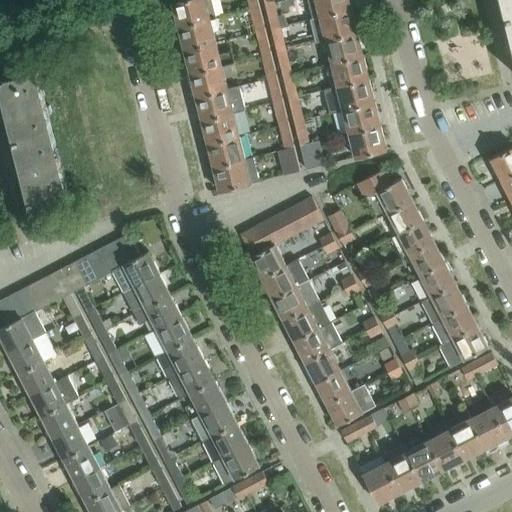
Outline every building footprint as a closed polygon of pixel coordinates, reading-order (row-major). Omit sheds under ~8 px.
[(217,17),(213,0),(182,0),(173,3),(179,26),(212,18),(217,17)] [(261,7),(259,0),(249,0),(252,10),(261,7)] [(352,8),(350,0),(308,0),(313,17),(320,16),(352,8)] [(511,16),(511,0),(502,0),(507,18),(511,16)] [(281,26),(276,4),(267,6),(272,28),(281,26)] [(261,7),(252,10),(256,24),(265,22),(261,7)] [(358,31),(352,8),(320,16),(323,27),(315,29),(318,41),(326,39),(358,31)] [(217,42),(212,18),(179,26),(184,50),(217,42)] [(287,49),(281,26),(272,28),(278,51),(287,49)] [(272,53),(267,29),(258,32),(264,55),(272,53)] [(364,55),(358,31),(326,39),(332,63),(364,55)] [(236,61),(233,50),(220,53),(217,42),(184,50),(190,73),(223,65),(223,64),(236,61)] [(293,73),(287,49),(278,51),(284,75),(293,73)] [(278,76),(272,53),(264,55),(269,78),(278,76)] [(370,78),(364,55),(332,63),(338,86),(370,78)] [(13,62),(0,65),(0,78),(19,73),(16,62),(13,62)] [(196,97),(229,88),(223,65),(190,73),(196,97)] [(52,131),(37,69),(0,78),(0,87),(14,141),(52,131)] [(299,96),(293,73),(284,75),(290,98),(299,96)] [(284,100),(278,76),(269,78),(275,102),(284,100)] [(376,102),(370,78),(338,86),(324,90),(330,113),(344,110),(376,102)] [(240,85),(229,88),(196,97),(202,120),(235,112),(246,109),(240,85)] [(305,119),(299,96),(290,98),(295,122),(305,119)] [(290,123),(284,100),(275,102),(281,125),(290,123)] [(382,125),(376,102),(344,110),(350,133),(382,125)] [(240,135),(235,112),(202,120),(208,143),(240,135)] [(311,143),(310,142),(305,119),(295,122),(301,145),(311,143)] [(296,146),(290,123),(281,125),(286,147),(287,149),(296,146)] [(388,149),(382,125),(350,133),(356,157),(388,149)] [(68,194),(52,131),(14,141),(29,204),(68,194)] [(246,158),(240,135),(208,143),(213,167),(246,159),(246,158)] [(326,164),(320,140),(319,139),(310,142),(311,143),(301,145),(307,169),(326,164)] [(302,170),(296,146),(287,149),(286,147),(279,149),(286,174),(302,170)] [(502,180),(511,174),(511,147),(491,158),(502,180)] [(261,181),(255,157),(254,156),(246,158),(246,159),(213,167),(219,191),(261,181)] [(388,212),(413,199),(402,178),(392,183),(384,169),(358,182),(377,217),(388,211),(388,212)] [(511,174),(502,180),(511,199),(511,174)] [(343,186),(333,192),(352,227),(362,221),(343,186)] [(324,218),(312,196),(301,201),(313,224),(324,218)] [(424,220),(413,199),(388,212),(399,233),(424,220)] [(313,224),(301,201),(290,207),(302,230),(313,224)] [(302,230),(290,207),(279,213),(291,236),(302,230)] [(352,231),(341,209),(330,215),(341,237),(352,231)] [(291,236),(279,213),(268,219),(279,242),(291,236)] [(279,242),(268,219),(256,225),(257,226),(267,247),(276,243),(277,243),(279,242)] [(410,254),(435,241),(424,220),(399,233),(410,254)] [(267,247),(257,226),(243,233),(254,254),(251,256),(262,277),(287,264),(287,263),(277,243),(276,243),(267,247)] [(336,239),(331,231),(320,237),(324,245),(336,239)] [(357,238),(352,231),(341,237),(345,244),(357,238)] [(140,255),(129,233),(118,238),(130,261),(140,255)] [(130,261),(118,238),(107,244),(119,266),(130,261)] [(340,247),(336,239),(324,245),(328,253),(340,247)] [(446,262),(435,241),(410,254),(421,275),(446,262)] [(377,243),(364,250),(373,266),(386,260),(377,243)] [(119,266),(107,244),(96,250),(108,273),(114,270),(113,269),(119,266)] [(108,273),(96,250),(86,255),(97,278),(108,273)] [(125,291),(160,272),(149,251),(140,255),(130,261),(119,266),(113,269),(114,270),(125,291)] [(97,278),(86,255),(75,261),(86,284),(97,278)] [(273,298),(310,279),(299,258),(287,263),(287,264),(262,277),(273,298)] [(86,284),(75,261),(64,266),(76,289),(77,289),(85,284),(86,284)] [(457,283),(446,262),(421,275),(432,296),(457,283)] [(374,273),(370,264),(358,270),(363,278),(374,273)] [(70,292),(58,269),(48,275),(60,298),(64,296),(70,292)] [(136,312),(171,294),(160,272),(125,291),(136,312)] [(358,281),(353,273),(341,279),(346,287),(358,281)] [(377,281),(374,273),(363,278),(367,286),(377,281)] [(60,298),(48,275),(37,281),(49,303),(60,298)] [(321,300),(310,279),(273,298),(284,319),(321,300)] [(49,303),(37,281),(26,286),(38,309),(49,303)] [(362,289),(358,281),(346,287),(350,295),(362,289)] [(432,296),(422,301),(433,322),(443,317),(467,304),(457,283),(432,296)] [(38,309),(26,286),(15,292),(27,315),(37,310),(36,310),(38,309)] [(89,291),(81,296),(88,310),(97,306),(89,291)] [(27,315),(15,292),(5,297),(17,320),(27,315)] [(182,315),(171,294),(136,312),(141,322),(154,316),(159,327),(182,315)] [(17,320),(5,297),(0,299),(0,314),(6,326),(17,320)] [(75,298),(67,303),(75,317),(83,313),(75,298)] [(332,321),(321,300),(284,319),(295,340),(332,321)] [(443,317),(433,322),(444,343),(478,325),(467,304),(443,317)] [(97,306),(88,310),(96,325),(104,321),(97,306)] [(391,306),(380,312),(384,321),(396,314),(391,306)] [(33,338),(47,331),(37,310),(27,315),(17,320),(6,326),(0,314),(0,335),(9,352),(34,339),(33,338)] [(83,313),(75,317),(83,332),(91,328),(83,313)] [(404,337),(397,324),(400,322),(396,314),(384,321),(395,341),(404,337)] [(194,336),(182,315),(159,327),(170,349),(194,336)] [(379,323),(375,315),(363,321),(367,329),(379,323)] [(344,341),(333,321),(332,320),(332,321),(295,340),(305,361),(331,348),(331,347),(344,341)] [(383,331),(379,323),(367,329),(371,337),(383,331)] [(489,346),(478,325),(444,343),(440,345),(451,366),(489,346)] [(105,356),(94,334),(86,339),(97,360),(105,356)] [(111,334),(103,338),(110,353),(119,349),(111,334)] [(205,358),(194,336),(170,349),(158,355),(169,377),(172,375),(205,358)] [(410,349),(404,337),(395,341),(406,362),(418,356),(413,348),(410,349)] [(45,361),(34,339),(9,352),(20,374),(45,361)] [(342,369),(331,348),(305,361),(316,382),(342,369)] [(119,349),(110,353),(118,368),(126,364),(119,349)] [(476,375),(499,363),(493,352),(470,363),(476,375)] [(105,356),(97,360),(105,375),(113,371),(105,356)] [(422,364),(418,356),(406,362),(410,370),(422,364)] [(401,365),(396,357),(385,363),(389,371),(401,365)] [(216,379),(205,358),(172,375),(170,380),(178,394),(183,396),(192,392),(216,379)] [(56,382),(45,361),(20,374),(31,395),(56,382)] [(476,375),(470,363),(463,367),(469,379),(476,375)] [(405,374),(401,365),(389,371),(393,380),(405,374)] [(353,390),(342,369),(316,382),(327,403),(353,390)] [(56,382),(31,395),(42,416),(67,403),(80,396),(69,375),(56,382)] [(133,377),(125,381),(132,396),(141,392),(133,377)] [(227,401),(216,379),(192,392),(203,413),(227,401)] [(442,392),(436,380),(428,384),(434,396),(442,392)] [(120,384),(111,388),(119,403),(127,399),(120,384)] [(364,411),(353,390),(327,403),(339,425),(364,411)] [(421,403),(414,391),(406,396),(412,408),(421,403)] [(141,392),(132,396),(140,411),(148,406),(141,392)] [(412,408),(406,396),(398,399),(404,412),(412,408)] [(511,433),(511,396),(493,406),(508,436),(511,433)] [(138,420),(127,399),(119,403),(130,424),(138,420)] [(238,422),(227,401),(203,413),(192,418),(204,440),(238,422)] [(78,425),(67,403),(42,416),(53,437),(78,425)] [(508,436),(493,406),(471,417),(487,447),(508,436)] [(378,426),(372,414),(363,419),(369,430),(378,426)] [(487,447),(471,417),(450,428),(466,458),(487,447)] [(155,419),(147,424),(154,439),(163,434),(155,419)] [(369,430),(363,419),(341,430),(347,442),(369,430)] [(249,443),(238,422),(204,440),(214,461),(249,443)] [(89,446),(78,425),(53,437),(65,459),(89,446)] [(142,426),(134,431),(141,445),(149,441),(142,426)] [(466,458),(450,428),(429,440),(444,469),(466,458)] [(163,434),(154,439),(165,460),(174,456),(177,454),(176,451),(171,449),(163,434)] [(444,469),(429,440),(407,451),(423,481),(444,469)] [(149,441),(141,445),(149,460),(157,456),(149,441)] [(261,465),(249,443),(214,461),(225,483),(261,465)] [(423,481),(407,451),(404,444),(382,455),(386,462),(401,492),(423,481)] [(100,467),(89,446),(65,459),(76,480),(100,467)] [(174,456),(165,460),(176,481),(185,477),(177,462),(179,457),(177,454),(174,456)] [(401,492),(386,462),(364,473),(380,503),(401,492)] [(111,487),(100,467),(76,480),(87,501),(111,488),(111,487)] [(164,469),(156,473),(163,488),(171,484),(164,469)] [(247,493),(269,482),(264,471),(242,482),(247,493)] [(185,477),(176,481),(184,496),(192,492),(185,477)] [(242,482),(233,487),(238,498),(247,493),(242,482)] [(122,509),(131,504),(120,483),(111,487),(111,488),(87,501),(92,511),(117,511),(122,510),(122,509)] [(171,484),(163,488),(171,503),(179,499),(171,484)] [(209,511),(212,511),(206,500),(199,504),(203,511),(209,511)]
